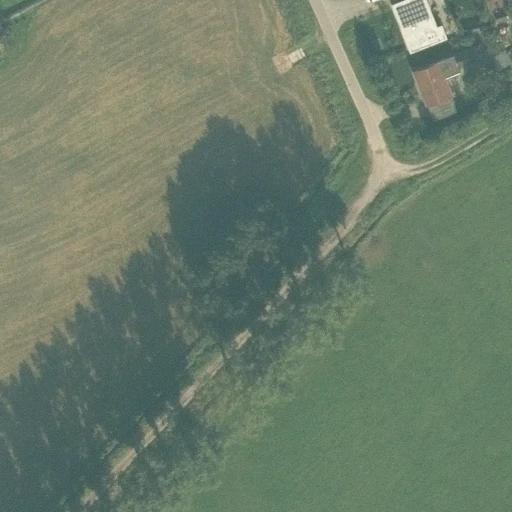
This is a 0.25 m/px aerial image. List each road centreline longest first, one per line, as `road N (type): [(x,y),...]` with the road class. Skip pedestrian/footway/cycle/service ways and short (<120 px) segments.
road 1 (track): [(394,186),(79,511)]
road 2 (unclassified): [(394,186),(306,0)]
